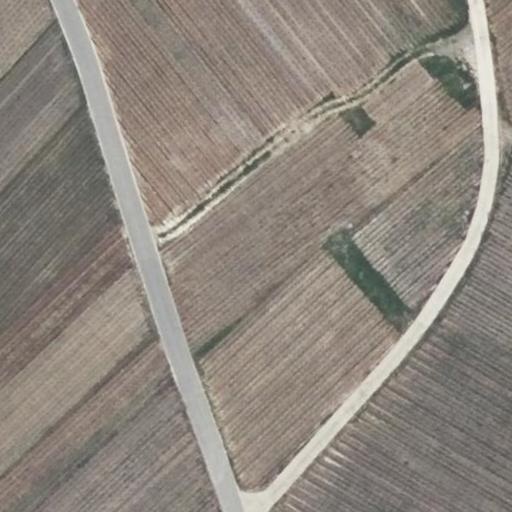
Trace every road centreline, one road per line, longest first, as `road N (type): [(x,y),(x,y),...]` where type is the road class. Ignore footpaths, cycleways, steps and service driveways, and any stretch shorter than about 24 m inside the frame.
road 1 (track): [(248,511),(453,283),(499,151),(474,0)]
road 2 (track): [(238,511),(55,0)]
